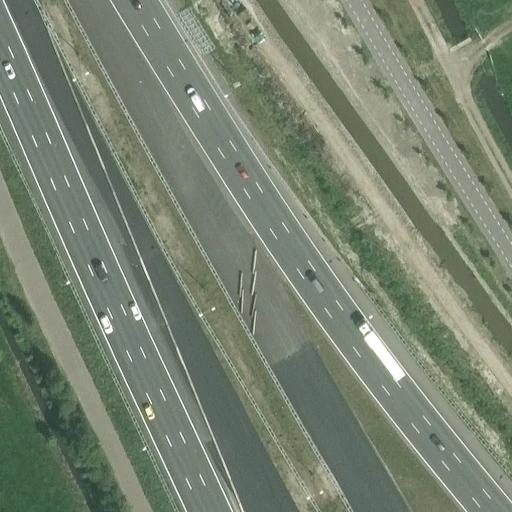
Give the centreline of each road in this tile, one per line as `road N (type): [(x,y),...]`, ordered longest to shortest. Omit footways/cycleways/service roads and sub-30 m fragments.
road 1 (motorway): [(496,511),(401,400),(265,210),(132,0)]
road 2 (motorway): [(382,511),(176,157),(100,0)]
road 3 (motorway): [(31,107),(275,511)]
road 4 (motorway): [(31,107),(221,511)]
road 5 (tertiary): [(140,511),(0,202)]
road 6 (tertiary): [(511,256),(352,0)]
